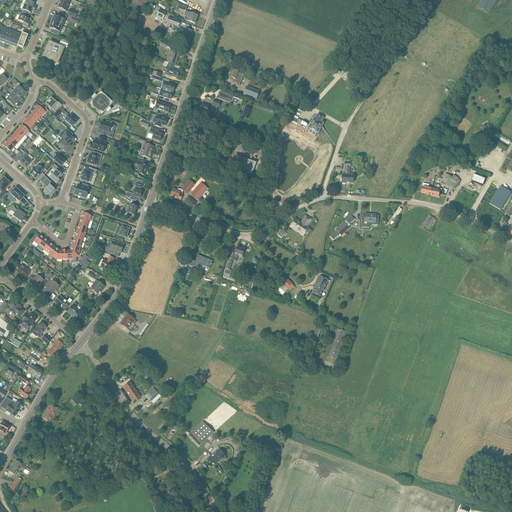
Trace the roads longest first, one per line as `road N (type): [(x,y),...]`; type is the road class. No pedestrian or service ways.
road 1 (unclassified): [(511,239),(427,200),(320,199),(247,235),(148,199)]
road 2 (track): [(437,0),(349,117),(320,199)]
road 3 (unclassified): [(215,511),(197,473),(140,425),(80,342)]
road 4 (secondary): [(148,199),(217,0)]
road 5 (secondary): [(80,342),(117,292),(148,199)]
road 6 (residential): [(61,202),(87,124),(50,85),(34,81)]
